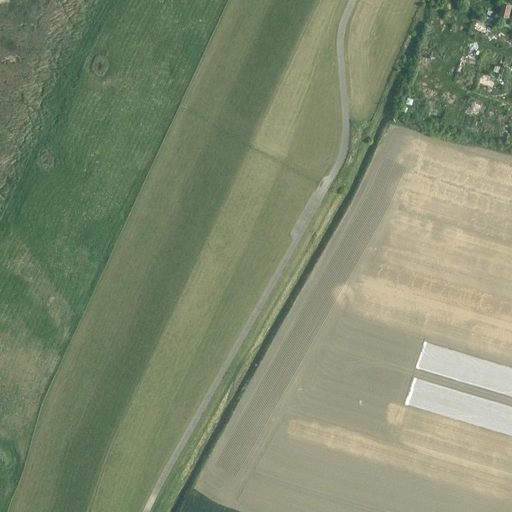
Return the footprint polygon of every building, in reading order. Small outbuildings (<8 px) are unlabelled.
[(509,18),(511,5),(506,4),(503,16),(509,18)] [(476,21),(474,31),(486,33),(488,23),(476,21)] [(469,60),(462,58),(454,81),(463,84),(465,78),(471,80),(475,68),(478,69),(481,57),(471,54),(469,60)] [(485,75),(482,86),(494,90),(497,79),(485,75)] [(429,117),(431,101),(427,100),(426,105),(423,105),(422,116),(429,117)] [(440,119),(440,108),(430,108),(429,118),(440,119)] [(487,118),(497,121),(499,115),(488,112),(487,118)] [(466,114),(462,125),(472,129),(476,118),(466,114)]
